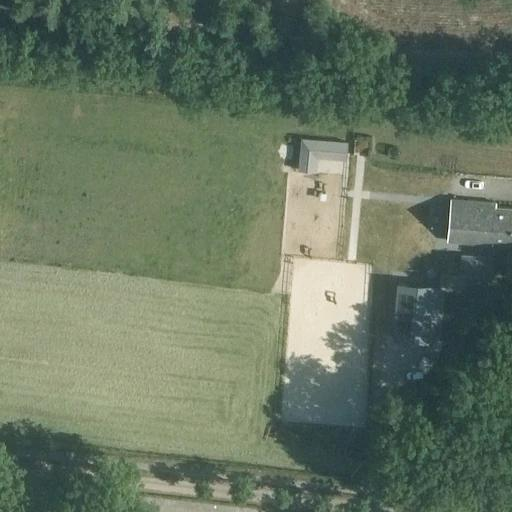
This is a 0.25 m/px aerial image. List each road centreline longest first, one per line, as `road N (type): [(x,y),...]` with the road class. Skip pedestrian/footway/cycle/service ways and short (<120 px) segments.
road 1 (track): [(511,61),(0,6)]
road 2 (track): [(0,471),(377,511)]
